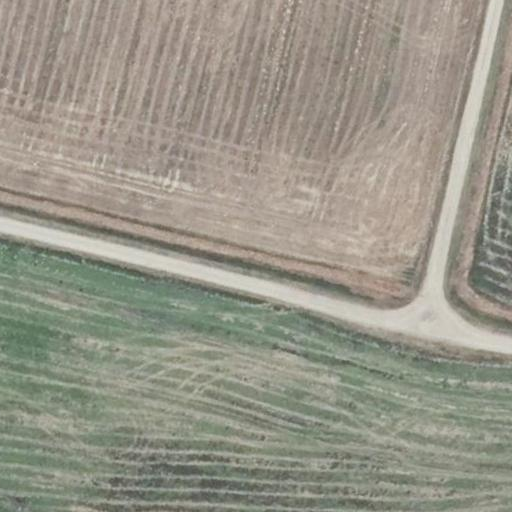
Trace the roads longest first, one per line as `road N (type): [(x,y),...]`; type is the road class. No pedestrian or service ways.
road 1 (track): [(0,226),(425,327)]
road 2 (track): [(425,327),(497,0)]
